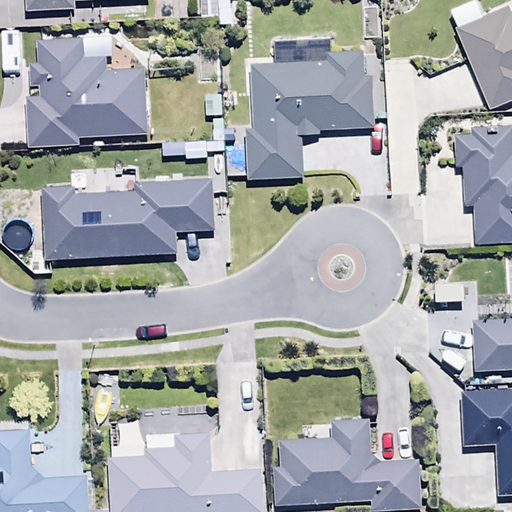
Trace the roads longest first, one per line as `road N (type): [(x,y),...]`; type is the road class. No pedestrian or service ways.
road 1 (residential): [(0,315),(77,318),(293,293)]
road 2 (residential): [(293,293),(330,311),(354,309),(373,294),(384,262),(371,234),(346,226),(317,231),(293,255)]
